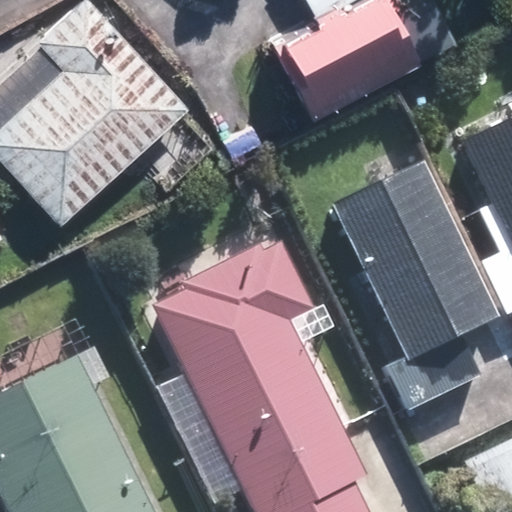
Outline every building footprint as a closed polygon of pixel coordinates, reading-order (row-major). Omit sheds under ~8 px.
[(0,155),(51,210),(179,94),(93,0),(55,0),(27,25),(53,54),(0,101),(0,155)] [(322,0),(265,29),(305,107),(413,52),(385,0),(322,0)] [(493,21),(467,36),(479,60),(506,47),(493,21)] [(511,106),(454,135),(511,254),(511,106)] [(491,311),(417,153),(325,196),(398,353),(381,360),(402,403),(474,369),(454,328),(491,311)] [(249,511),(366,511),(347,473),(358,467),(281,312),(307,299),(274,234),(143,298),(249,511)] [(150,511),(72,350),(0,384),(0,503),(4,511),(150,511)] [(511,428),(458,454),(484,511),(511,497),(511,428)]
